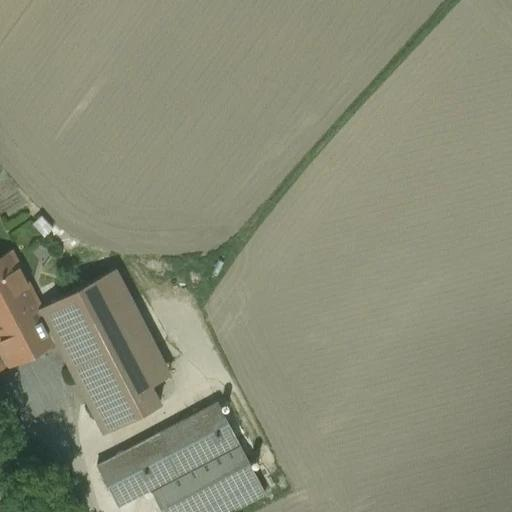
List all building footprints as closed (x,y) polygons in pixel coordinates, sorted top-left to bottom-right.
[(0,349),(8,364),(57,339),(40,307),(11,251),(0,257),(0,349)] [(40,307),(57,339),(131,300),(115,269),(40,307)] [(131,300),(57,339),(104,431),(160,402),(150,383),(169,373),(131,300)] [(0,439),(18,430),(1,398),(0,397),(0,439)] [(217,401),(96,464),(117,504),(150,487),(238,441),(217,401)] [(166,511),(252,468),(238,441),(150,487),(163,511),(166,511)] [(252,468),(166,511),(226,511),(265,493),(252,468)]
